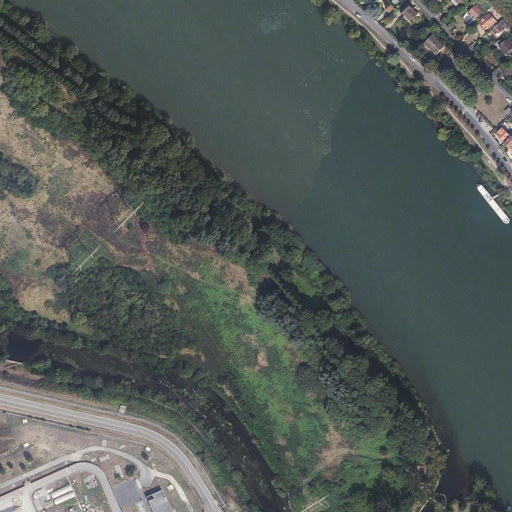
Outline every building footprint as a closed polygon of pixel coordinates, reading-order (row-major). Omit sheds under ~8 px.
[(409,23),(417,14),(418,14),(408,4),(401,11),(404,14),(405,15),(403,17),(409,23)] [(391,5),(386,10),(390,13),(395,8),(391,5)] [(474,20),(482,12),(476,6),(468,14),(474,20)] [(497,22),(489,14),(480,23),(487,29),(493,24),(494,25),(497,22)] [(511,25),(504,19),(495,28),(500,33),(506,26),(508,28),(511,25)] [(455,24),(452,21),(446,26),(450,29),(455,24)] [(443,47),(431,36),(424,43),(435,55),(443,47)] [(509,46),(502,39),(495,45),(500,51),(501,50),(503,52),(509,46)] [(469,52),(478,45),(474,41),(466,49),(469,52)] [(501,75),(503,77),(507,80),(511,75),(511,63),(507,69),(501,75)] [(501,75),(507,69),(502,64),(494,72),(499,77),(501,75)] [(511,137),(509,134),(508,135),(506,133),(507,132),(503,128),(498,133),(501,136),(500,138),(503,141),(504,141),(506,143),(511,137)] [(122,511),(171,511),(161,490),(145,496),(137,477),(112,488),(122,511)] [(70,485),(50,493),(53,499),(55,504),(75,496),(70,485)]
